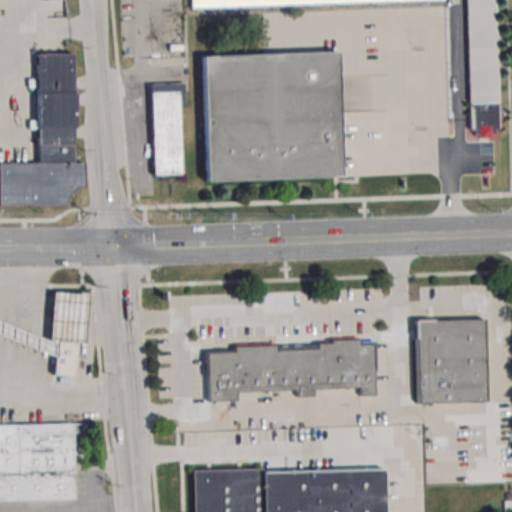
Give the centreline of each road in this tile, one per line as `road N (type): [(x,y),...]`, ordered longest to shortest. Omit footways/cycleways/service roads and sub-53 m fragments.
road 1 (secondary): [(215,244),(511,231)]
road 2 (tertiary): [(110,247),(86,0)]
road 3 (tertiary): [(124,396),(110,247)]
